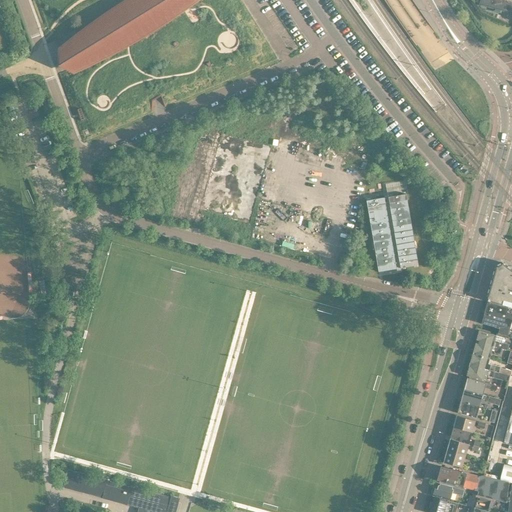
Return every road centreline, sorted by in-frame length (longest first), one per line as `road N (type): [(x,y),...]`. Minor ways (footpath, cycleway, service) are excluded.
road 1 (unclassified): [(460,315),(115,217),(96,202),(84,170)]
road 2 (unclassified): [(334,36),(289,65),(99,146),(84,170)]
road 3 (secondary): [(401,511),(460,315)]
road 4 (unclassified): [(452,179),(334,36)]
road 5 (unclassified): [(84,170),(22,0)]
